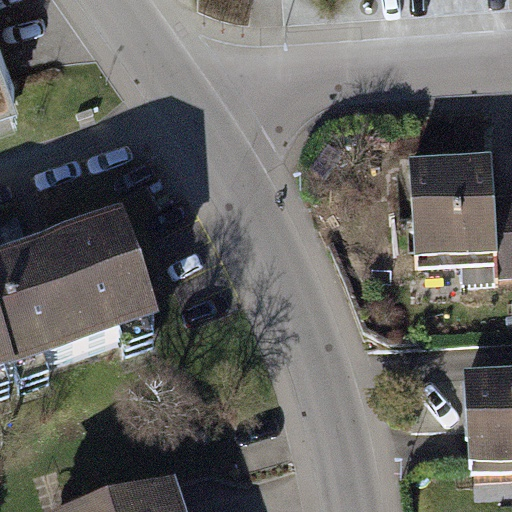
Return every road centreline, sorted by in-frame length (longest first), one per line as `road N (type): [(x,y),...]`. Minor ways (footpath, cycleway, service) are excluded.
road 1 (residential): [(345,511),(292,317),(198,123)]
road 2 (residential): [(198,123),(323,74),(511,60)]
road 3 (residential): [(198,123),(114,0)]
